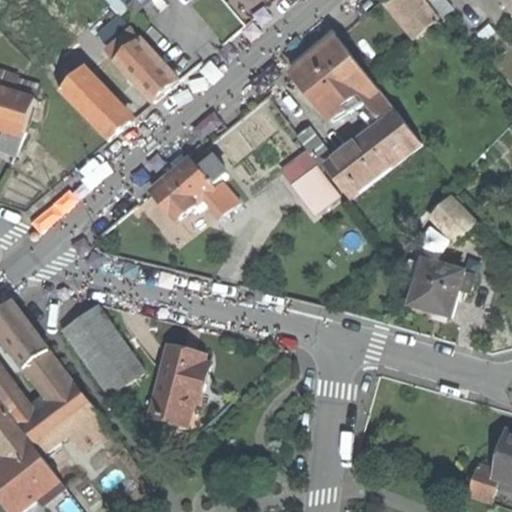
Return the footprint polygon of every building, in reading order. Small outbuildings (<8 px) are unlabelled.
[(110,144),(133,124),(126,117),(85,74),(110,52),(119,62),(118,64),(156,105),(182,83),(107,0),(81,0),(47,31),(56,41),(33,62),(110,144)] [(456,11),(447,0),(389,0),(422,40),(437,28),(440,32),(446,27),(443,23),(456,11)] [(511,0),(503,0),(511,10),(511,0)] [(400,115),(341,41),(316,62),(298,77),(335,123),(359,104),(377,125),(381,122),(385,128),(338,164),(312,132),(301,140),(325,174),(331,169),(355,201),(425,146),(400,115)] [(0,125),(8,128),(28,134),(39,101),(0,89),(0,125)] [(18,155),(28,134),(8,128),(2,148),(18,155)] [(242,207),(226,187),(217,194),(215,191),(229,177),(216,161),(202,173),(194,164),(183,173),(156,196),(181,225),(210,201),(226,219),(242,207)] [(345,205),(313,162),(290,180),(321,223),(345,205)] [(456,200),(436,220),(460,245),(479,226),(456,200)] [(472,278),(426,263),(414,309),(434,315),(454,321),(463,292),(469,294),(472,278)] [(71,437),(84,452),(113,431),(76,382),(75,382),(17,304),(0,316),(0,333),(51,401),(34,413),(0,369),(0,391),(23,421),(47,455),(71,437)] [(115,398),(144,377),(99,312),(71,333),(115,398)] [(189,390),(206,395),(213,368),(205,366),(183,361),(185,354),(171,351),(153,418),(180,425),(189,390)] [(193,357),(185,354),(183,361),(205,366),(207,360),(193,357)] [(370,386),(366,385),(360,405),(368,408),(373,393),(374,387),(370,386)] [(203,406),(206,395),(189,390),(180,425),(189,427),(195,404),(203,406)] [(0,443),(13,461),(0,471),(0,495),(13,511),(27,511),(41,501),(49,494),(54,501),(70,488),(35,443),(33,445),(0,401),(0,443)] [(503,483),(511,485),(511,436),(498,475),(480,470),(471,497),(496,507),(503,483)] [(46,507),(54,501),(49,494),(41,501),(46,507)]
